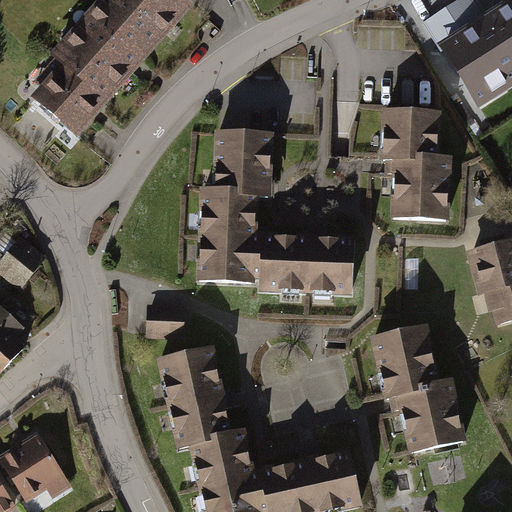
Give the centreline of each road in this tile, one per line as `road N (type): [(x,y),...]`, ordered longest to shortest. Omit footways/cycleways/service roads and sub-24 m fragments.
road 1 (residential): [(339,0),(228,57),(158,122),(104,196),(56,212)]
road 2 (residential): [(87,333),(113,453),(141,511)]
road 3 (residential): [(56,212),(82,284),(87,333)]
